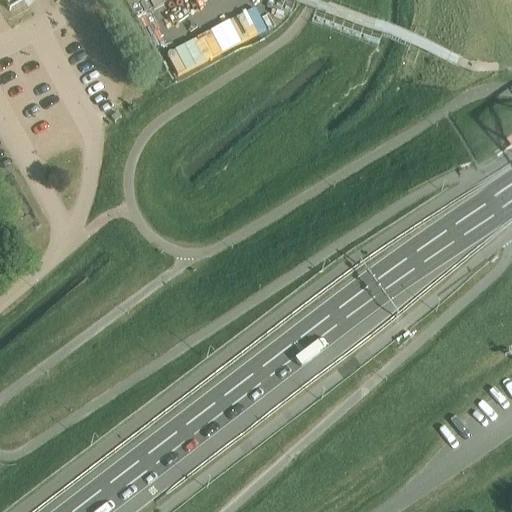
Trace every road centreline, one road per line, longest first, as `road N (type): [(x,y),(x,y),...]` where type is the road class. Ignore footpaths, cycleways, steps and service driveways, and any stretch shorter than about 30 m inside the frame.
road 1 (primary): [(84,511),(408,265),(511,197)]
road 2 (unclassified): [(511,421),(388,511)]
